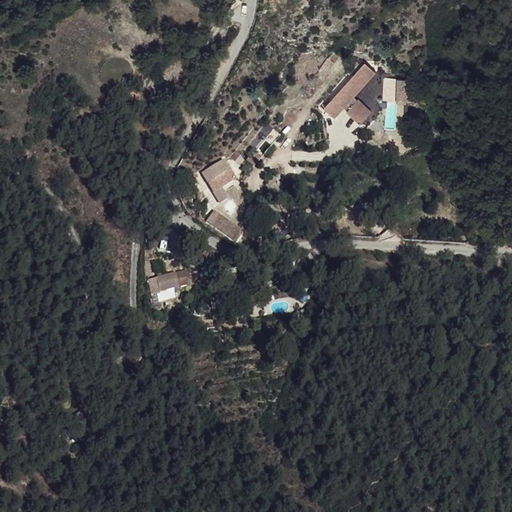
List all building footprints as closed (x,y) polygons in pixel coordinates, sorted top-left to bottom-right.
[(321,104),(332,113),(372,66),(361,57),(321,104)] [(133,84),(133,81),(134,78),(133,75),(133,72),(131,69),(129,67),(127,65),(124,64),(121,63),(118,62),(115,62),(112,63),(110,65),(107,67),(105,69),(104,72),(103,74),(103,78),(103,81),(104,84),(105,86),(107,89),(110,90),(112,92),(115,93),(118,93),(121,93),(124,92),(127,91),(129,89),(131,86),(133,84)] [(133,84),(131,88),(142,92),(148,77),(136,73),(133,81),(133,84)] [(383,78),(382,103),(406,104),(406,79),(383,78)] [(359,118),(369,105),(355,93),(345,106),(359,118)] [(247,163),(255,167),(259,161),(251,156),(247,163)] [(219,205),(229,200),(222,187),(233,180),(223,163),(202,174),(219,205)] [(245,231),(214,210),(205,222),(235,242),(245,231)] [(188,274),(178,275),(181,288),(190,285),(188,274)] [(169,277),(151,281),(152,296),(158,295),(157,291),(181,288),(178,275),(169,277)] [(231,298),(218,300),(219,309),(232,307),(231,298)]
